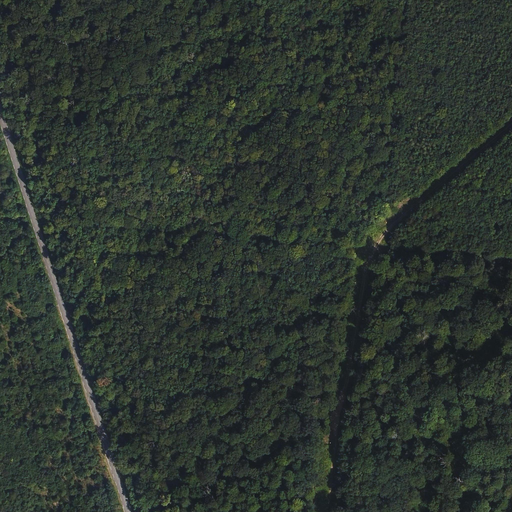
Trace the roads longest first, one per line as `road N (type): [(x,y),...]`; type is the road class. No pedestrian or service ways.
road 1 (track): [(155,511),(367,250),(511,128)]
road 2 (track): [(329,511),(409,0)]
road 3 (track): [(0,218),(511,262)]
road 4 (tertiary): [(0,113),(128,511)]
road 5 (track): [(490,511),(367,250)]
